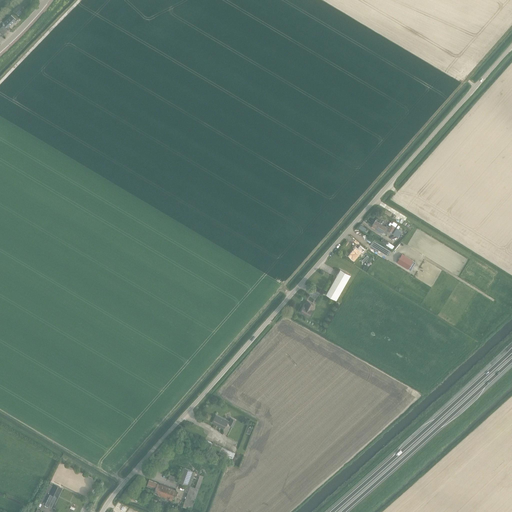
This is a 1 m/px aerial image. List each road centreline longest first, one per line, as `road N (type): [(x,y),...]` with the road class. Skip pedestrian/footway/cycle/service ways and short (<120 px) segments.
road 1 (unclassified): [(101,511),(511,45)]
road 2 (trunk): [(511,350),(334,511)]
road 3 (trunk): [(345,511),(511,360)]
